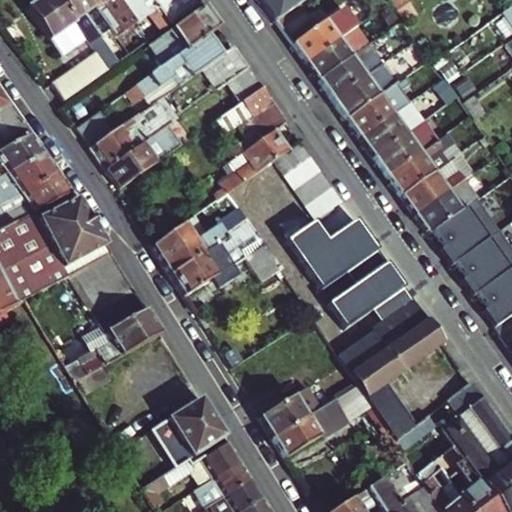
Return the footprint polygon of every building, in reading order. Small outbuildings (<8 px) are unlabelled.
[(80,39),(54,0),(41,0),(27,10),(65,67),(76,60),(71,52),(73,50),(70,46),(80,39)] [(107,32),(85,0),(54,0),(80,39),(86,47),(102,72),(112,65),(95,40),(107,32)] [(133,26),(115,0),(85,0),(107,32),(112,41),(133,26)] [(148,16),(159,32),(168,26),(150,0),(115,0),(133,26),(148,16)] [(199,4),(195,0),(150,0),(168,26),(192,9),(199,4)] [(264,0),(279,20),(301,3),(305,0),(264,0)] [(318,26),(301,3),(279,20),(308,61),(356,26),(350,17),(343,8),(318,26)] [(511,5),(498,15),(503,22),(508,19),(511,22),(511,21),(511,5)] [(207,40),(219,32),(203,9),(172,31),(127,63),(125,64),(131,73),(141,66),(149,79),(207,40)] [(367,18),(361,9),(350,17),(356,26),(367,18)] [(65,67),(27,10),(17,17),(55,74),(65,67)] [(356,26),(308,61),(320,79),(353,56),(369,45),(356,26)] [(215,44),(210,44),(207,40),(149,79),(140,86),(132,91),(146,112),(155,106),(177,91),(201,75),(222,60),(216,52),(218,48),(215,44)] [(86,47),(78,51),(85,60),(51,83),(55,89),(52,91),(60,102),(102,72),(86,47)] [(248,72),(233,52),(222,60),(201,75),(215,95),(248,72)] [(376,53),(360,65),(353,56),(320,79),(334,98),(383,63),(376,53)] [(375,84),(391,73),(383,63),(334,98),(348,118),(382,94),(375,84)] [(414,99),(400,81),(382,94),(348,118),(362,137),(414,99)] [(435,97),(429,89),(414,99),(362,137),(375,155),(427,118),(420,108),(435,97)] [(215,125),(225,139),(246,124),(259,143),(225,166),(230,175),(216,184),(222,192),(211,199),(214,205),(226,198),(274,165),(289,155),(274,134),(286,126),(273,108),(262,92),(215,125)] [(0,94),(0,146),(4,144),(0,137),(0,112),(17,138),(26,133),(0,94)] [(162,131),(169,126),(155,106),(146,112),(107,139),(89,151),(103,171),(130,152),(162,131)] [(450,117),(435,128),(427,118),(375,155),(389,176),(442,138),(457,127),(450,117)] [(107,139),(93,118),(74,130),(89,151),(107,139)] [(162,131),(130,152),(103,171),(118,193),(145,174),(176,152),(162,131)] [(0,177),(42,155),(29,136),(0,151),(0,177)] [(441,147),(446,144),(442,138),(389,176),(403,195),(434,174),(426,163),(443,151),(441,147)] [(284,179),(311,161),(301,146),(289,155),(274,165),(284,179)] [(0,203),(55,173),(42,155),(0,177),(0,203)] [(294,194),(321,176),(311,161),(284,179),(294,194)] [(465,181),(451,161),(434,174),(403,195),(417,215),(465,181)] [(498,170),(492,162),(465,181),(417,215),(431,234),(463,212),(455,200),(498,170)] [(69,194),(66,189),(55,173),(0,203),(0,231),(16,223),(69,194)] [(305,210),(332,190),(321,176),(294,194),(305,210)] [(316,224),(342,205),(332,190),(305,210),(316,224)] [(5,292),(0,282),(0,254),(39,234),(68,280),(80,273),(109,257),(75,203),(21,232),(16,223),(0,231),(0,317),(15,310),(9,299),(52,275),(48,268),(5,292)] [(215,228),(190,242),(182,228),(152,248),(169,274),(224,241),(221,237),(244,224),(236,213),(215,228)] [(260,287),(279,275),(244,224),(221,237),(224,241),(169,274),(183,296),(242,260),(260,287)] [(89,287),(117,270),(109,257),(80,273),(89,287)] [(97,300),(126,283),(117,270),(89,287),(97,300)] [(80,362),(66,370),(74,383),(159,336),(141,307),(126,283),(97,300),(89,287),(80,273),(68,280),(100,332),(83,343),(91,356),(96,353),(99,358),(83,368),(80,362)] [(443,347),(413,304),(335,356),(357,387),(366,401),(385,388),(443,347)] [(511,314),(496,325),(511,348),(511,314)] [(223,439),(191,387),(158,407),(190,460),(223,439)] [(370,406),(366,401),(357,387),(320,408),(271,437),(285,459),(370,406)] [(317,403),(307,388),(293,396),(258,417),(271,437),(320,408),(317,403)] [(385,388),(366,401),(370,406),(395,442),(413,429),(385,388)] [(511,511),(511,443),(472,388),(445,407),(455,421),(439,431),(453,449),(459,456),(501,511),(511,511)] [(210,480),(238,463),(226,444),(198,461),(210,480)] [(447,465),(459,456),(453,449),(413,477),(415,481),(418,485),(438,471),(447,465)] [(447,465),(466,491),(458,497),(468,511),(501,511),(459,456),(447,465)] [(148,487),(175,470),(171,462),(135,484),(140,492),(148,487)] [(175,470),(148,487),(151,491),(188,468),(185,463),(175,470)] [(221,497),(249,479),(238,463),(210,480),(221,497)] [(188,468),(151,491),(154,496),(191,472),(188,468)] [(418,485),(421,489),(438,511),(468,511),(458,497),(438,471),(418,485)] [(393,503),(401,497),(388,477),(332,511),(377,511),(379,511),(376,505),(389,497),(393,503)] [(208,505),(211,511),(243,511),(262,501),(249,479),(221,497),(208,505)] [(438,511),(421,489),(396,508),(398,511),(438,511)] [(398,511),(396,508),(393,503),(389,497),(376,505),(379,511),(380,511),(398,511)] [(268,511),(262,501),(243,511),(268,511)]
